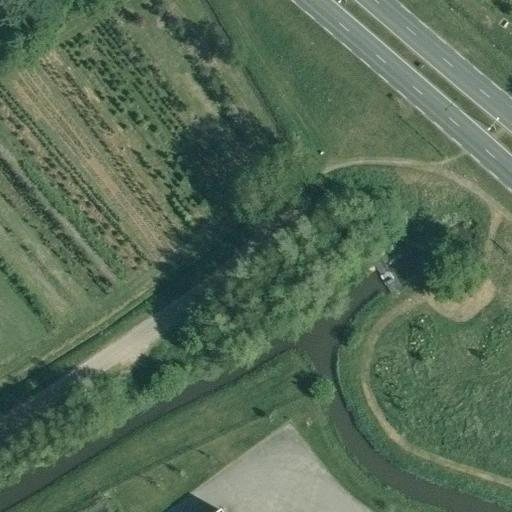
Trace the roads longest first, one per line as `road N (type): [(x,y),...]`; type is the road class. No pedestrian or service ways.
road 1 (unclassified): [(0,427),(199,295),(297,209)]
road 2 (primary): [(308,0),(511,176)]
road 3 (primary): [(511,114),(374,0)]
